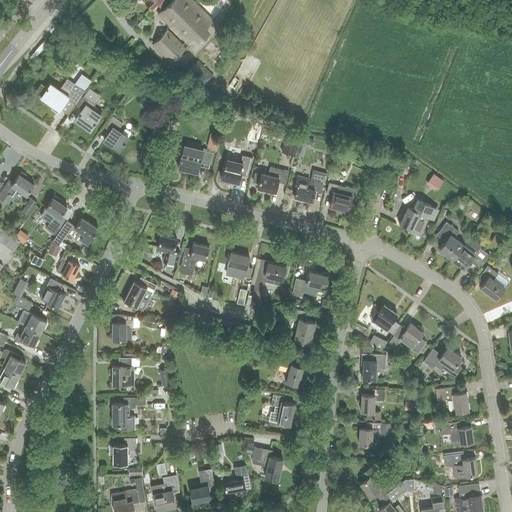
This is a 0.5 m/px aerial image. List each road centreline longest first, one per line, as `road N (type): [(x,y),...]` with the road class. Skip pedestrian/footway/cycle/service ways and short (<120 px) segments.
road 1 (residential): [(10,511),(14,456),(114,253),(133,187)]
road 2 (residential): [(509,511),(472,310),(450,288),(362,244)]
road 3 (residential): [(319,511),(334,361),(362,244)]
road 4 (residential): [(362,244),(133,187)]
road 5 (residential): [(133,187),(36,154),(0,130)]
